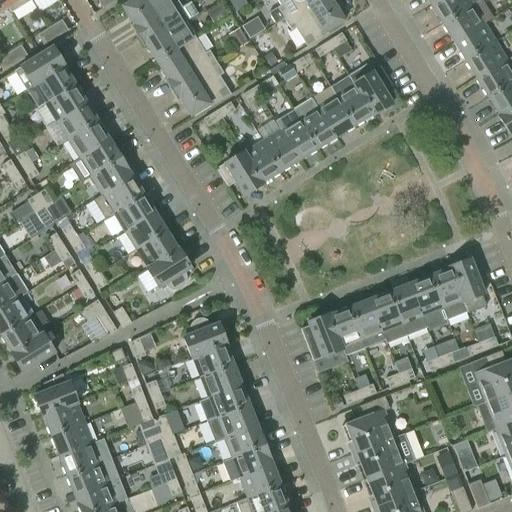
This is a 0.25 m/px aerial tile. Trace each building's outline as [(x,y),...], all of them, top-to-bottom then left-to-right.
[(0,0),(0,13),(7,9),(8,8),(2,0),(0,0)] [(2,0),(8,8),(7,9),(10,13),(30,0),(2,0)] [(114,2),(113,0),(96,0),(102,9),(114,2)] [(182,9),(182,8),(176,0),(133,0),(122,7),(132,24),(129,26),(136,37),(182,9)] [(275,26),(284,21),(316,0),(276,0),(280,6),(268,14),(275,26)] [(334,0),(316,0),(284,21),(291,32),(295,30),(307,48),(327,35),(326,33),(344,22),(333,5),(337,3),(334,0)] [(442,25),(472,6),(482,0),(441,0),(431,7),(442,25)] [(185,23),(190,20),(198,15),(190,3),(182,8),(182,9),(136,37),(143,48),(146,46),(156,62),(195,38),(185,23)] [(484,25),(472,6),(442,25),(453,44),(484,25)] [(49,28),(55,39),(67,31),(61,21),(49,28)] [(495,43),(484,25),(453,44),(465,62),(495,43)] [(55,39),(49,28),(37,36),(43,46),(55,39)] [(327,42),(332,50),(346,42),(341,34),(327,42)] [(205,54),(195,38),(156,62),(166,79),(163,80),(170,91),(216,63),(209,51),(205,54)] [(332,50),(327,42),(314,51),(319,59),(332,50)] [(465,62),(476,80),(507,61),(495,43),(465,62)] [(8,54),(15,64),(27,57),(20,46),(8,54)] [(63,67),(63,68),(65,67),(53,48),(13,72),(26,92),(26,91),(63,67)] [(15,64),(8,54),(0,59),(0,67),(3,72),(15,64)] [(302,58),(290,65),(296,74),(307,67),(302,58)] [(511,58),(507,62),(507,61),(476,80),(488,99),(511,83),(511,58)] [(216,63),(170,91),(177,102),(181,100),(191,117),(209,106),(211,108),(231,95),(220,77),(224,74),(216,63)] [(278,73),(284,82),(296,74),(290,65),(278,73)] [(380,68),(372,72),(371,73),(367,65),(348,77),(355,87),(372,116),(372,117),(392,105),(384,92),(392,87),(380,68)] [(37,109),(44,105),(75,86),(63,68),(63,67),(26,91),(37,109)] [(335,96),(335,97),(354,127),(372,116),(355,87),(348,77),(330,88),(335,96)] [(253,88),(259,97),(271,90),(265,81),(253,88)] [(511,83),(488,99),(499,116),(499,117),(511,108),(511,83)] [(86,104),(75,86),(44,105),(56,123),(86,104)] [(258,97),(259,97),(253,88),(242,96),(247,104),(250,103),(256,112),(264,107),(258,97)] [(335,97),(317,108),(336,138),(354,127),(335,97)] [(336,138),(317,108),(312,100),(293,111),(300,122),(317,150),(336,138)] [(216,111),(221,120),(235,111),(230,103),(216,111)] [(97,122),(86,104),(56,123),(67,141),(97,122)] [(4,113),(0,106),(0,132),(8,127),(1,115),(4,113)] [(511,108),(499,117),(499,116),(498,117),(510,137),(511,135),(511,108)] [(221,120),(216,111),(203,120),(208,128),(221,120)] [(280,131),(299,161),(317,150),(300,122),(293,111),(275,122),(280,131)] [(109,141),(97,122),(67,141),(78,160),(109,141)] [(19,145),(15,139),(8,127),(0,132),(0,133),(11,151),(20,145),(19,145)] [(280,131),(262,142),(281,173),(299,161),(280,131)] [(80,184),(90,178),(120,159),(109,141),(78,160),(69,166),(80,184)] [(262,142),(244,153),(243,154),(262,184),(263,184),(281,173),(262,142)] [(11,151),(15,158),(22,169),(31,164),(25,154),(29,151),(23,143),(19,145),(20,145),(11,151)] [(243,154),(244,153),(243,152),(216,170),(227,188),(235,183),(244,197),(263,185),(263,184),(262,184),(243,154)] [(132,177),(120,159),(90,178),(101,196),(132,177)] [(8,178),(17,173),(10,161),(1,166),(8,178)] [(31,164),(22,169),(30,181),(38,175),(31,164)] [(17,173),(8,178),(15,190),(24,184),(17,173)] [(101,196),(93,201),(104,219),(113,214),(113,215),(143,196),(132,177),(101,196)] [(44,190),(35,196),(42,207),(51,202),(44,190)] [(26,201),(34,213),(42,207),(35,196),(26,201)] [(155,214),(143,196),(113,215),(124,233),(155,214)] [(58,214),(51,202),(42,207),(50,219),(58,214)] [(41,225),(50,219),(42,207),(34,213),(41,225)] [(166,232),(155,214),(124,233),(136,251),(166,232)] [(68,242),(77,237),(69,225),(61,231),(68,242)] [(136,251),(147,269),(147,270),(178,251),(177,250),(166,232),(136,251)] [(54,251),(63,246),(55,234),(46,240),(54,251)] [(77,237),(68,242),(75,254),(84,249),(77,237)] [(63,246),(54,251),(61,263),(70,257),(63,246)] [(185,274),(185,273),(190,269),(178,249),(177,250),(178,251),(147,270),(147,269),(146,270),(158,289),(164,285),(165,286),(166,288),(167,288),(169,290),(171,290),(173,291),(174,291),(176,291),(177,291),(178,290),(180,289),(182,288),(183,287),(185,285),(185,284),(186,282),(186,281),(186,279),(186,277),(186,276),(185,274)] [(0,259),(0,284),(15,275),(4,257),(0,259)] [(467,313),(467,314),(486,307),(481,296),(483,295),(476,276),(482,273),(477,261),(471,264),(470,260),(448,268),(448,269),(449,269),(463,303),(467,313)] [(91,279),(99,274),(92,262),(83,267),(91,279)] [(447,321),(467,313),(463,303),(449,269),(448,269),(429,277),(447,321)] [(77,288),(85,282),(78,271),(69,276),(77,288)] [(99,274),(91,279),(98,291),(107,285),(99,274)] [(0,284),(0,310),(19,298),(19,299),(27,294),(15,275),(0,284)] [(429,277),(409,285),(421,316),(426,329),(447,321),(429,277)] [(85,282),(77,288),(84,300),(93,294),(85,282)] [(409,285),(389,292),(406,337),(426,329),(421,316),(409,285)] [(389,292),(369,300),(385,341),(384,341),(386,344),(406,337),(389,292)] [(0,335),(30,317),(19,299),(19,298),(0,310),(0,335)] [(369,300),(349,308),(364,348),(384,341),(385,341),(369,300)] [(116,332),(97,301),(80,312),(87,323),(95,318),(107,337),(116,332)] [(121,308),(112,314),(122,329),(131,324),(121,308)] [(329,316),(343,350),(345,356),(364,348),(349,308),(329,316)] [(343,350),(329,316),(329,315),(307,323),(309,327),(300,330),(313,362),(342,351),(343,350)] [(0,335),(11,354),(41,335),(30,317),(0,335)] [(189,335),(189,336),(183,338),(191,360),(192,359),(225,346),(226,346),(227,346),(218,324),(212,327),(211,325),(209,323),(207,321),(206,321),(203,320),(201,319),(200,319),(199,319),(197,320),(196,320),(194,321),(193,322),(192,323),(190,325),(190,326),(189,327),(189,328),(188,331),(189,333),(189,335)] [(11,354),(10,354),(22,374),(54,353),(42,334),(41,335),(11,354)] [(479,343),(483,352),(497,347),(494,338),(479,343)] [(145,357),(138,340),(129,344),(135,360),(145,357)] [(483,352),(479,343),(464,349),(468,358),(483,352)] [(200,379),(233,366),(226,346),(225,346),(192,359),(200,379)] [(120,349),(109,354),(114,365),(125,360),(120,349)] [(469,364),(485,403),(511,392),(511,364),(511,361),(505,363),(501,352),(469,364)] [(438,359),(442,368),(455,363),(451,354),(438,359)] [(442,368),(438,359),(425,364),(429,373),(442,368)] [(127,384),(137,380),(130,365),(121,368),(127,384)] [(200,379),(208,399),(241,386),(233,366),(200,379)] [(398,374),(402,384),(414,379),(411,369),(398,374)] [(402,384),(398,374),(385,379),(389,389),(402,384)] [(76,404),(76,405),(77,404),(69,383),(64,384),(61,376),(43,385),(45,392),(33,397),(42,418),(43,418),(43,417),(76,404)] [(150,398),(160,394),(155,381),(145,385),(150,398)] [(357,391),(361,400),(375,394),(372,385),(357,391)] [(198,402),(206,423),(216,419),(249,406),(241,386),(208,399),(198,402)] [(135,404),(144,400),(139,387),(130,391),(135,404)] [(361,400),(357,391),(342,397),(346,406),(361,400)] [(495,429),(495,430),(511,423),(511,392),(485,403),(476,406),(476,407),(486,433),(495,429)] [(160,394),(150,398),(155,411),(165,407),(160,394)] [(351,455),(394,439),(383,412),(389,410),(384,397),(360,407),(365,418),(345,426),(352,441),(347,443),(351,455)] [(144,400),(135,404),(140,417),(149,413),(144,400)] [(84,424),(76,405),(76,404),(43,417),(43,418),(50,437),(84,424)] [(214,443),(224,439),(257,426),(249,406),(216,419),(206,423),(214,443)] [(137,426),(146,446),(154,443),(164,439),(158,426),(157,423),(154,424),(152,420),(137,426)] [(168,423),(158,426),(164,439),(173,435),(168,423)] [(511,423),(495,430),(506,457),(511,454),(511,423)] [(91,444),(84,424),(50,437),(58,457),(91,444)] [(224,439),(231,459),(265,446),(257,426),(224,439)] [(181,456),(173,435),(164,439),(172,459),(181,456)] [(361,465),(367,480),(404,465),(414,461),(403,435),(394,439),(351,455),(356,467),(361,465)] [(158,454),(159,456),(162,463),(172,459),(164,439),(154,443),(146,446),(150,457),(158,454)] [(92,445),(91,444),(58,457),(66,477),(111,460),(103,440),(92,445)] [(468,440),(454,444),(461,472),(476,468),(468,440)] [(231,459),(232,459),(222,463),(230,483),(239,479),(273,466),(265,446),(231,459)] [(414,462),(423,481),(426,480),(434,497),(461,485),(446,448),(414,462)] [(66,477),(74,497),(119,480),(111,460),(66,477)] [(182,478),(192,474),(187,462),(177,465),(182,478)] [(415,492),(404,465),(367,480),(373,495),(368,497),(372,509),(415,492)] [(281,486),(273,466),(239,479),(247,499),(281,486)] [(167,484),(177,481),(171,468),(162,471),(167,484)] [(192,474),(182,478),(187,491),(197,487),(192,474)] [(74,497),(79,511),(96,511),(115,504),(126,500),(119,480),(74,497)] [(177,481),(167,484),(172,497),(182,493),(177,481)] [(479,481),(467,486),(477,510),(489,505),(479,481)] [(236,504),(239,511),(274,511),(289,506),(281,486),(247,499),(236,504)] [(457,511),(470,511),(471,511),(462,488),(450,492),(457,511)] [(422,511),(415,492),(372,509),(373,511),(422,511)] [(195,511),(206,511),(203,502),(193,506),(195,511)]
